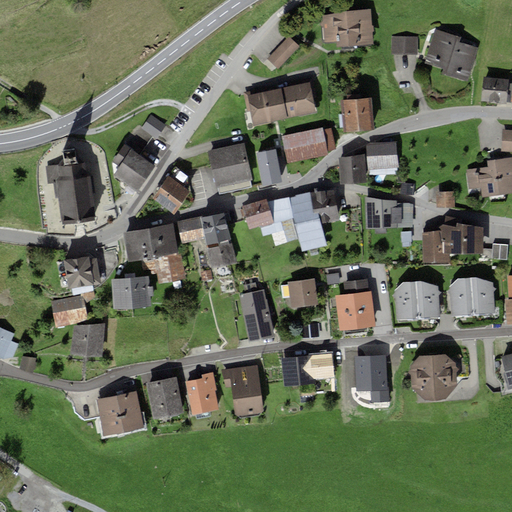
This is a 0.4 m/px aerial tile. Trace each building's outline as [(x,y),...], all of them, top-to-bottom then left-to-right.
[(347,11),(323,16),(323,22),(320,25),(324,28),(324,42),(337,41),(338,47),(374,44),(370,9),(347,11)] [(460,38),(436,30),(425,64),(444,70),(442,74),(468,82),(478,48),(459,42),(460,38)] [(290,37),(268,59),(278,70),(300,47),(290,37)] [(418,37),(392,37),(392,55),(418,55),(418,37)] [(509,79),(483,77),(481,101),(507,104),(509,79)] [(310,82),(248,96),(254,125),(317,112),(310,82)] [(347,100),(341,100),(344,133),(374,130),(371,98),(361,99),(360,94),(347,95),(347,100)] [(166,126),(151,115),(142,127),(142,128),(153,137),(157,139),(166,126)] [(125,143),(141,154),(153,137),(142,128),(142,127),(137,124),(124,143),(125,143)] [(323,128),(282,136),(288,163),(328,155),(328,151),(336,149),(331,128),(323,130),(323,128)] [(511,129),(502,129),(501,152),(511,152),(511,129)] [(371,143),(366,145),(368,171),(370,171),(397,169),(399,169),(398,141),(371,143)] [(141,154),(125,143),(110,162),(119,168),(114,175),(138,192),(157,166),(141,154)] [(244,143),(208,151),(216,188),(218,188),(220,194),(251,187),(249,181),(252,180),(244,143)] [(87,173),(85,163),(78,158),(76,149),(63,151),(64,160),(59,168),(48,169),(49,183),(55,182),(57,199),(61,198),(64,223),(95,219),(92,193),(95,193),(93,176),(91,176),(87,173)] [(276,149),(256,153),(263,186),(283,182),(276,149)] [(365,154),(339,158),(341,184),(366,183),(365,154)] [(488,167),(467,170),(469,190),(481,188),(482,198),(511,193),(511,157),(488,161),(488,167)] [(176,167),(153,198),(174,214),(191,192),(187,189),(187,175),(176,167)] [(415,184),(400,183),(399,194),(415,195),(415,184)] [(315,192),(310,192),(314,214),(319,213),(321,223),(340,220),(333,189),(326,190),(326,188),(314,189),(315,192)] [(455,191),(436,192),(436,208),(455,207),(455,191)] [(310,192),(289,197),(294,220),(302,252),(327,246),(321,223),(319,213),(314,214),(310,192)] [(294,220),(289,197),(267,202),(275,222),(260,227),(263,237),(272,234),(285,231),(283,222),(292,220),(294,220)] [(397,201),(365,197),(366,229),(388,228),(388,229),(413,228),(413,204),(397,204),(397,201)] [(266,199),(242,206),(249,230),(260,227),(275,222),(267,202),(266,199)] [(225,212),(200,217),(205,239),(206,244),(230,239),(225,212)] [(462,219),(446,216),(445,225),(461,224),(462,219)] [(200,217),(177,222),(182,244),(205,239),(200,217)] [(285,231),(272,234),(276,246),(296,240),(292,220),(283,222),(285,231)] [(173,224),(123,232),(129,262),(141,260),(179,253),(173,224)] [(445,225),(443,225),(438,228),(444,254),(450,254),(479,254),(484,254),(484,249),(484,228),(463,224),(461,224),(445,225)] [(437,226),(422,228),(423,263),(450,263),(450,254),(444,254),(438,228),(437,226)] [(411,231),(401,232),(402,248),(410,247),(410,242),(412,242),(411,231)] [(230,239),(206,244),(211,269),(237,263),(230,239)] [(508,245),(493,244),(493,249),(492,259),(507,260),(508,245)] [(492,259),(493,249),(484,249),(484,254),(479,254),(478,258),(492,259)] [(179,253),(141,260),(144,271),(150,270),(151,274),(157,273),(159,284),(186,279),(181,252),(179,253)] [(89,256),(64,260),(69,288),(71,288),(73,295),(93,291),(93,285),(102,283),(98,258),(90,259),(89,256)] [(210,270),(200,272),(202,281),(212,280),(210,270)] [(340,283),(339,273),(326,275),(328,285),(340,283)] [(149,276),(112,280),(114,310),(151,306),(150,296),(154,296),(153,287),(150,287),(149,276)] [(458,279),(450,287),(450,290),(448,292),(450,294),(452,317),(496,313),(494,292),(496,289),(494,287),(494,283),(477,277),(458,279)] [(315,279),(288,282),(291,309),(318,305),(315,279)] [(345,294),(335,295),(339,331),(376,327),(371,291),(369,292),(367,279),(343,282),(345,294)] [(403,283),(395,291),(395,293),(393,296),(395,298),(397,320),(441,317),(439,295),(442,293),(439,290),(439,287),(422,281),(403,283)] [(244,297),(240,298),(250,343),(275,337),(264,289),(243,294),(244,297)] [(81,296),(51,302),(56,327),(88,320),(83,303),(96,297),(94,292),(81,295),(81,296)] [(105,324),(74,326),(71,355),(103,357),(105,324)] [(319,337),(318,324),(299,326),(300,339),(319,337)] [(15,334),(0,327),(0,358),(4,360),(13,358),(19,344),(12,341),(15,334)] [(186,338),(188,349),(217,344),(214,332),(186,338)] [(332,353),(281,358),(284,387),(316,384),(316,379),(335,377),(332,353)] [(511,353),(501,357),(510,385),(511,384),(511,353)] [(386,354),(354,356),(356,391),(371,390),(372,403),(389,402),(386,354)] [(445,354),(419,356),(410,366),(411,370),(409,373),(411,375),(412,387),(426,400),(447,398),(458,385),(457,374),(466,373),(465,359),(462,357),(451,358),(445,354)] [(36,358),(23,357),(19,369),(32,373),(34,369),(35,369),(36,364),(35,363),(36,358)] [(257,365),(221,370),(226,390),(231,389),(234,414),(238,417),(261,413),(264,410),(257,365)] [(202,378),(187,381),(193,415),(219,409),(215,391),(217,390),(214,372),(201,375),(202,378)] [(176,377),(145,383),(153,419),(184,413),(176,377)] [(137,391),(97,399),(104,436),(144,428),(137,391)]
